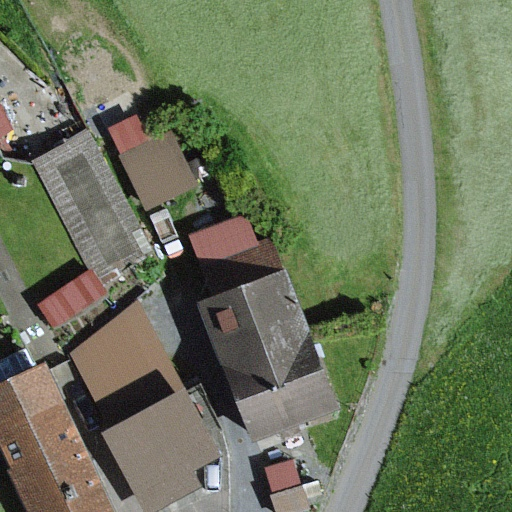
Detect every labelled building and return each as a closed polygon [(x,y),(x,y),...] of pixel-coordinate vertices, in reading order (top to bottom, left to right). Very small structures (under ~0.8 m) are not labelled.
[(148,251),(87,133),(27,164),(88,282),(148,251)] [(172,134),(118,159),(143,213),(197,187),(172,134)] [(187,236),(211,299),(282,273),(270,241),(256,246),(244,215),(187,236)] [(211,299),(195,305),(247,444),(334,412),(282,273),(211,299)] [(69,354),(107,434),(179,394),(136,300),(69,354)] [(106,511),(41,367),(0,385),(0,448),(28,511),(106,511)] [(107,434),(99,439),(139,511),(159,511),(200,490),(192,476),(217,463),(179,394),(107,434)] [(294,461),(261,471),(273,511),(302,511),(309,510),(294,461)]
